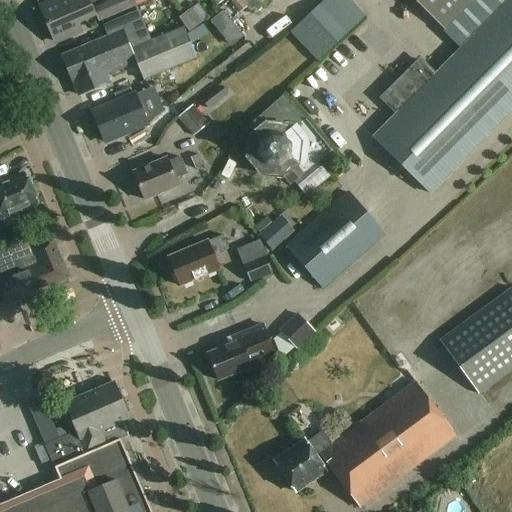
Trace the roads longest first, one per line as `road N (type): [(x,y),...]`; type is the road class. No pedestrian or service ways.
road 1 (primary): [(132,303),(5,0)]
road 2 (primary): [(218,511),(132,303)]
road 3 (unclassified): [(132,303),(0,366)]
